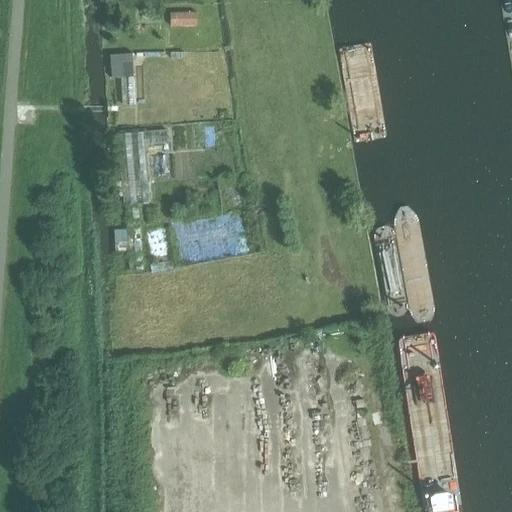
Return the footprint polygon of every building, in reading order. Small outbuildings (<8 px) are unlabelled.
[(197,12),(171,12),(171,26),(198,25),(197,12)] [(133,53),(111,54),(112,77),(134,76),(133,53)] [(166,129),(119,134),(125,204),(150,202),(145,144),(168,143),(166,129)] [(113,195),(123,195),(122,181),(112,182),(113,195)] [(116,249),(127,249),(126,228),(115,229),(116,249)]
